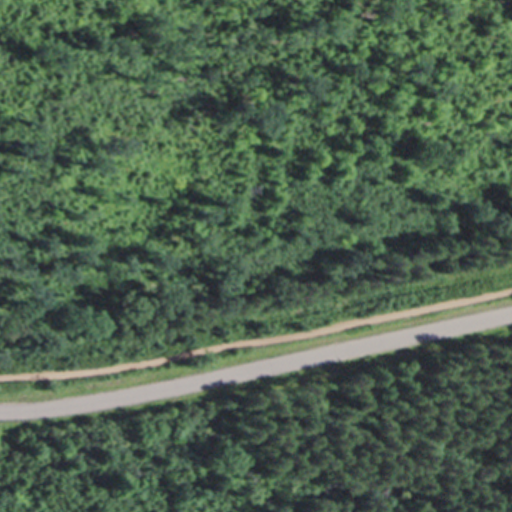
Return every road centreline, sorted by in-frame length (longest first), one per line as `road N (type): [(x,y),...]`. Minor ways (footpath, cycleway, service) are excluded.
road 1 (residential): [(0,410),(88,403),(511,311)]
road 2 (track): [(0,378),(135,363),(511,287)]
